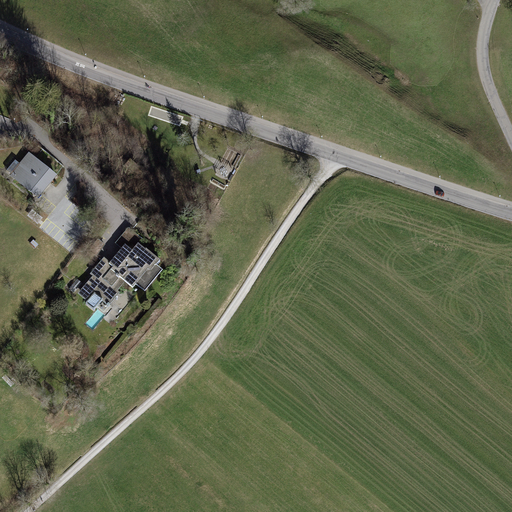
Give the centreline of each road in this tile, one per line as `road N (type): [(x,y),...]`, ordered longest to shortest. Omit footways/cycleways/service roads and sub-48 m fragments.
road 1 (unclassified): [(0,31),(116,81),(511,213)]
road 2 (track): [(334,155),(195,357),(28,511)]
road 3 (residential): [(0,124),(38,138),(128,216)]
road 4 (unclassified): [(511,137),(482,54),(494,0)]
